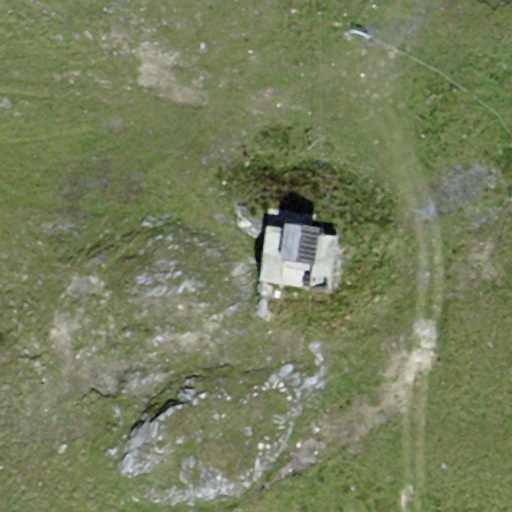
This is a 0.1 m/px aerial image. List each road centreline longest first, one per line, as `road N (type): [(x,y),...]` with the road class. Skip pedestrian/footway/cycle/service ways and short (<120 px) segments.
road 1 (track): [(383,115),(423,252),(401,511)]
road 2 (track): [(429,0),(385,82),(383,115)]
